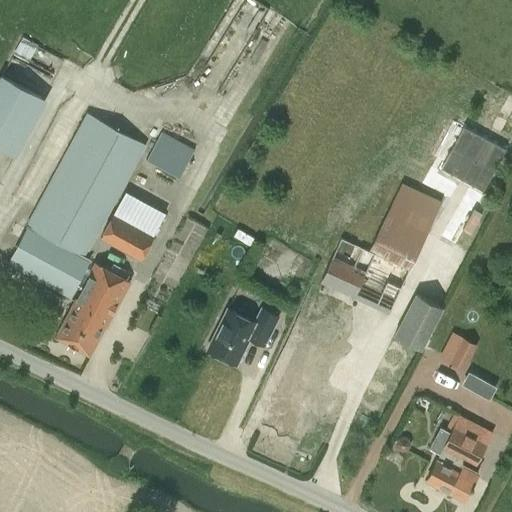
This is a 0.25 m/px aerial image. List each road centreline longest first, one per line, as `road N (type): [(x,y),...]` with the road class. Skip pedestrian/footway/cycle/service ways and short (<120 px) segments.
road 1 (unclassified): [(342,511),(0,351)]
road 2 (track): [(0,232),(129,0)]
